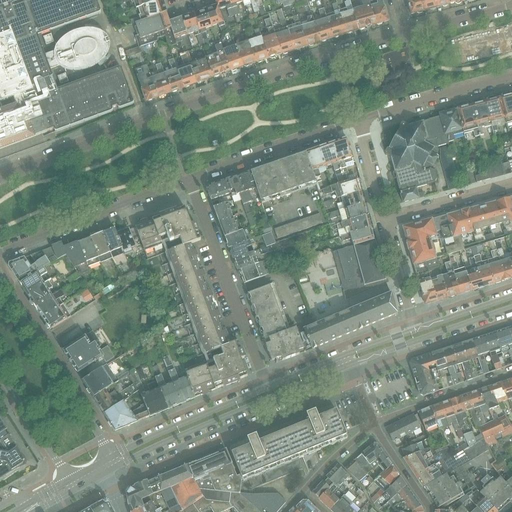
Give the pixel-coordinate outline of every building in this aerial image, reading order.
[(0,0),(0,100),(1,102),(12,98),(15,106),(0,112),(0,149),(53,130),(55,133),(113,111),(112,109),(117,107),(118,109),(134,104),(130,94),(128,89),(128,88),(126,83),(121,68),(119,68),(106,73),(105,73),(99,75),(99,76),(98,76),(85,80),(81,71),(87,70),(93,68),(98,65),(102,61),(106,57),(108,54),(109,51),(110,48),(110,45),(110,43),(106,44),(105,40),(108,39),(107,37),(105,35),(103,33),(99,31),(95,30),(91,30),(85,30),(79,31),(74,32),(68,35),(65,26),(78,21),(79,21),(85,19),(85,18),(86,18),(100,14),(99,13),(101,13),(95,0),(23,0),(22,0),(17,2),(17,1),(16,0),(15,0),(0,0)] [(159,0),(117,0),(118,2),(123,0),(133,0),(133,2),(135,8),(138,8),(159,0)] [(166,12),(161,0),(159,0),(138,8),(140,15),(138,16),(139,17),(130,20),(132,24),(136,23),(166,12)] [(234,16),(228,0),(215,0),(217,5),(220,10),(226,8),(230,18),(234,16)] [(243,2),(242,0),(228,0),(234,16),(239,14),(236,5),(243,2)] [(259,12),(255,0),(242,0),(243,2),(244,7),(251,5),(254,13),(259,12)] [(255,0),(259,12),(261,16),(265,15),(264,10),(260,0),(255,0)] [(360,0),(362,7),(360,8),(353,11),(358,30),(359,30),(361,30),(363,30),(364,28),(368,27),(375,25),(368,2),(367,0),(360,0)] [(388,21),(381,0),(375,0),(376,0),(368,2),(375,25),(377,24),(378,25),(382,24),(382,23),(388,21)] [(406,0),(411,15),(417,13),(419,14),(421,13),(423,11),(424,11),(420,0),(406,0)] [(420,0),(424,11),(430,10),(431,10),(434,10),(435,8),(436,8),(433,0),(420,0)] [(353,11),(350,1),(345,3),(347,9),(339,11),(346,34),(347,34),(349,34),(351,34),(352,32),(358,30),(353,11)] [(339,11),(337,3),(332,5),(335,16),(334,16),(331,15),(326,16),(332,38),(334,38),(335,38),(338,38),(339,36),(346,34),(339,11)] [(298,16),(294,4),(289,6),(295,25),(286,28),(293,50),(296,50),(297,51),(300,50),(301,48),(307,46),(300,23),(298,16)] [(220,10),(217,5),(205,10),(211,27),(218,25),(219,29),(220,28),(222,33),(227,31),(225,26),(220,10)] [(284,21),(281,9),(276,11),(279,22),(280,26),(282,25),(283,29),(274,32),(281,54),(283,54),(284,55),(287,54),(288,52),(293,50),(286,28),(284,21)] [(211,27),(205,10),(194,14),(203,41),(207,39),(205,33),(206,33),(205,29),(211,27)] [(322,21),(313,24),(319,42),(321,42),(323,42),(326,42),(327,40),(332,38),(326,16),(324,10),(319,12),(322,21)] [(169,23),(166,12),(136,23),(137,27),(135,28),(138,35),(135,36),(139,48),(140,47),(158,41),(157,39),(162,37),(166,36),(173,33),(169,23)] [(203,41),(194,14),(182,18),(188,35),(194,33),(195,36),(197,36),(199,42),(203,41)] [(188,35),(182,18),(169,23),(173,33),(166,36),(169,44),(181,50),(183,46),(181,42),(183,42),(181,38),(188,35)] [(308,21),(300,23),(307,46),(309,45),(310,47),(313,46),(313,44),(319,42),(313,24),(312,18),(308,19),(308,21)] [(264,21),(268,34),(261,36),(268,59),(270,58),(272,59),(274,58),(275,56),(281,54),(274,32),(270,19),(264,21)] [(256,40),(249,42),(256,62),(257,62),(258,63),(261,62),(262,61),(268,59),(261,36),(259,30),(254,31),(256,40)] [(247,43),(235,46),(242,67),(244,66),(245,67),(248,66),(249,65),(256,62),(249,42),(247,35),(242,37),(243,41),(246,40),(247,43)] [(214,56),(207,59),(213,77),(214,76),(216,77),(218,76),(219,75),(223,74),(230,71),(221,44),(220,41),(214,43),(217,54),(213,56),(214,56)] [(226,49),(224,43),(221,44),(230,71),(231,71),(233,72),(235,71),(236,69),(242,67),(235,46),(226,49)] [(142,53),(140,47),(139,48),(127,51),(130,57),(142,53)] [(184,67),(177,69),(183,88),(185,87),(186,88),(189,87),(190,86),(196,83),(190,65),(187,55),(181,57),(184,67)] [(213,77),(207,59),(190,65),(196,83),(197,83),(199,84),(201,83),(202,81),(213,77)] [(171,72),(164,74),(170,93),(172,92),(174,93),(176,92),(177,90),(183,88),(177,69),(173,60),(168,62),(171,72)] [(159,76),(151,78),(158,97),(159,97),(161,97),(163,97),(165,95),(170,93),(164,74),(161,64),(155,66),(159,76)] [(148,69),(146,66),(141,67),(144,74),(137,76),(139,83),(146,101),(147,101),(149,102),(152,101),(152,99),(158,97),(151,78),(148,69)] [(507,97),(500,99),(507,126),(506,127),(508,133),(511,131),(511,95),(508,95),(507,97)] [(507,126),(500,99),(498,99),(496,99),(493,99),(493,100),(486,102),(492,125),(493,132),(498,131),(496,124),(498,123),(499,128),(506,127),(507,126)] [(492,125),(486,102),(483,103),(482,102),(479,103),(479,104),(472,106),(480,136),(484,135),(482,127),(492,125)] [(480,136),(472,106),(463,108),(462,108),(459,108),(459,109),(457,110),(463,133),(464,135),(473,132),(475,138),(480,136)] [(463,133),(457,110),(455,110),(453,110),(450,111),(449,112),(438,115),(439,117),(446,138),(448,143),(455,141),(453,136),(463,133)] [(446,138),(439,117),(430,120),(429,119),(428,118),(427,119),(428,121),(424,122),(424,120),(423,119),(422,121),(422,122),(408,126),(403,125),(404,124),(404,123),(401,123),(399,127),(399,129),(388,148),(387,149),(384,153),(385,156),(386,155),(387,154),(389,156),(394,172),(393,172),(392,173),(394,174),(395,173),(396,177),(395,178),(394,179),(395,180),(396,180),(403,203),(425,197),(422,187),(428,185),(428,184),(435,182),(438,178),(436,172),(430,169),(431,167),(432,167),(436,158),(434,158),(438,149),(438,147),(448,144),(448,143),(446,138)] [(345,139),(332,144),(342,175),(345,183),(347,182),(349,182),(346,172),(347,172),(346,168),(353,166),(353,162),(349,149),(347,141),(345,140),(345,139)] [(342,175),(332,144),(319,148),(326,168),(332,166),(336,177),(342,175)] [(326,168),(319,148),(305,153),(316,183),(321,181),(318,171),(326,168)] [(316,183),(305,153),(286,160),(290,169),(297,190),(316,183)] [(286,160),(266,167),(276,197),(297,190),(286,160)] [(505,175),(501,161),(494,163),(498,177),(505,175)] [(502,164),(501,161),(505,175),(511,174),(508,163),(502,164)] [(498,177),(494,163),(487,165),(487,167),(491,179),(498,177)] [(250,172),(256,189),(260,202),(276,197),(266,167),(250,172)] [(481,168),(483,174),(475,176),(477,183),(491,179),(487,167),(481,168)] [(256,189),(250,172),(246,174),(238,177),(247,204),(248,204),(252,202),(248,192),(256,189)] [(247,204),(238,177),(231,179),(230,179),(226,181),(231,194),(232,197),(239,195),(242,205),(243,205),(251,227),(255,226),(254,222),(248,204),(247,204)] [(339,198),(360,191),(359,191),(361,191),(359,185),(358,186),(356,180),(349,182),(347,182),(345,183),(322,190),(324,196),(335,193),(337,199),(339,199),(339,198)] [(231,194),(226,181),(208,187),(206,190),(211,201),(220,197),(231,194)] [(344,209),(363,204),(363,203),(363,200),(361,198),(360,191),(339,198),(339,199),(340,203),(342,202),(344,209)] [(511,204),(510,199),(444,217),(441,218),(432,220),(431,220),(403,228),(413,265),(425,262),(435,259),(432,248),(429,238),(437,236),(436,233),(440,231),(443,241),(446,252),(459,248),(456,237),(460,236),(501,224),(508,223),(511,221),(511,204)] [(232,210),(229,201),(219,205),(213,207),(219,222),(233,217),(230,210),(232,210)] [(342,223),(366,216),(366,215),(366,212),(365,210),(363,204),(344,209),(342,210),(327,215),(328,220),(340,217),(342,223)] [(184,208),(168,214),(152,220),(162,247),(165,254),(191,244),(200,241),(194,224),(191,225),(184,208)] [(319,214),(312,216),(315,226),(323,223),(319,214)] [(234,216),(233,217),(219,222),(224,236),(238,231),(236,225),(237,224),(234,216)] [(315,226),(312,216),(304,219),(308,228),(315,226)] [(339,238),(341,237),(357,232),(370,228),(366,216),(342,223),(337,225),(336,225),(338,231),(339,238)] [(308,228),(304,219),(297,222),(300,231),(308,228)] [(162,247),(152,220),(135,226),(136,228),(132,229),(136,241),(140,240),(145,253),(162,247)] [(300,231),(297,222),(289,224),(292,234),(300,231)] [(292,234),(289,224),(281,227),(285,236),(292,234)] [(285,236),(281,227),(274,229),(277,239),(285,236)] [(114,228),(102,233),(111,258),(124,253),(123,252),(116,232),(114,228)] [(353,243),(353,246),(373,241),(370,228),(357,232),(341,237),(342,242),(351,239),(352,243),(353,243)] [(124,229),(116,232),(123,252),(131,249),(132,252),(136,251),(133,243),(136,241),(132,229),(129,230),(128,230),(124,231),(124,229)] [(242,230),(238,231),(224,236),(229,249),(230,248),(246,242),(242,230)] [(94,236),(90,238),(99,263),(111,258),(102,233),(101,233),(101,232),(100,232),(99,231),(98,231),(97,232),(96,232),(95,232),(95,233),(94,233),(94,234),(94,235),(94,236)] [(271,233),(262,237),(266,247),(267,247),(275,244),(271,233)] [(302,235),(306,248),(310,247),(306,233),(302,235)] [(99,263),(90,238),(78,243),(87,267),(99,263)] [(249,240),(246,242),(230,248),(232,252),(231,253),(231,254),(231,255),(231,256),(232,257),(232,258),(233,259),(234,258),(234,259),(253,252),(249,240)] [(373,241),(353,246),(333,252),(343,288),(356,284),(357,288),(374,284),(375,288),(385,284),(384,281),(386,280),(375,240),(373,241)] [(67,246),(66,242),(41,252),(50,264),(66,255),(73,266),(77,265),(79,270),(87,267),(78,243),(70,246),(70,244),(67,246)] [(278,249),(276,243),(275,244),(267,247),(266,247),(259,250),(261,255),(278,249)] [(228,345),(221,325),(191,244),(165,254),(202,355),(228,345)] [(501,245),(495,246),(496,249),(505,281),(511,278),(511,262),(511,258),(505,259),(502,248),(501,245)] [(478,255),(475,247),(471,248),(473,256),(483,288),(494,284),(487,260),(481,262),(479,255),(478,255)] [(505,281),(496,249),(491,251),(493,258),(487,260),(494,284),(505,281)] [(50,264),(41,252),(24,258),(9,264),(8,267),(17,281),(41,269),(50,264)] [(258,263),(253,252),(234,259),(236,264),(235,264),(235,265),(235,266),(236,267),(236,268),(237,269),(237,270),(238,270),(239,270),(258,263)] [(483,288),(473,256),(468,258),(470,266),(464,268),(471,291),(483,288)] [(437,258),(435,259),(425,262),(428,269),(439,266),(437,258)] [(453,271),(454,273),(460,295),(471,291),(464,268),(458,270),(456,263),(455,263),(453,258),(450,260),(451,265),(453,270),(453,271)] [(261,261),(258,263),(239,270),(239,271),(238,271),(238,272),(238,273),(238,274),(239,275),(239,276),(240,277),(241,277),(244,284),(259,278),(268,274),(266,269),(265,270),(261,261)] [(428,269),(425,262),(413,265),(424,303),(427,304),(437,301),(431,282),(428,269)] [(144,265),(132,272),(134,276),(146,268),(144,265)] [(42,270),(41,269),(17,281),(26,294),(48,281),(44,274),(40,277),(37,273),(42,270)] [(460,295),(454,273),(442,276),(448,298),(460,295)] [(438,280),(431,282),(437,301),(448,298),(442,276),(437,278),(438,280)] [(123,278),(112,285),(114,288),(125,282),(123,278)] [(52,287),(48,281),(26,294),(34,306),(56,293),(55,291),(51,294),(48,290),(52,287)] [(114,288),(112,285),(102,291),(102,293),(104,295),(114,288)] [(275,360),(276,363),(306,352),(302,343),(296,328),(287,331),(270,286),(247,294),(248,294),(246,295),(248,300),(250,300),(252,306),(251,306),(253,312),(254,312),(256,317),(255,318),(257,323),(258,323),(260,329),(259,329),(261,335),(262,334),(266,345),(265,345),(271,361),(275,360)] [(61,290),(56,293),(34,306),(42,318),(63,305),(59,299),(64,295),(61,290)] [(308,341),(302,343),(306,352),(397,314),(391,293),(382,297),(323,321),(317,324),(303,329),(304,330),(302,331),(304,337),(306,336),(308,341)] [(71,316),(63,305),(42,318),(50,330),(58,325),(71,316)] [(301,320),(303,326),(313,323),(310,317),(301,320)] [(84,337),(78,328),(73,331),(79,340),(84,337)] [(511,341),(508,329),(494,333),(500,349),(509,346),(510,350),(508,351),(511,363),(511,341)] [(79,340),(73,331),(69,334),(74,343),(79,340)] [(92,332),(72,346),(63,351),(77,373),(86,368),(102,357),(106,363),(114,358),(110,352),(107,347),(99,352),(97,348),(100,345),(92,332)] [(500,349),(494,333),(484,337),(489,352),(491,357),(497,355),(495,351),(500,349)] [(74,343),(69,334),(64,337),(70,346),(74,343)] [(70,346),(64,337),(59,340),(65,349),(70,346)] [(489,352),(484,337),(472,340),(478,358),(480,365),(484,375),(489,373),(482,354),(489,352)] [(478,358),(472,340),(461,344),(473,379),(484,375),(480,365),(475,366),(472,360),(478,358)] [(205,365),(215,390),(224,386),(223,385),(238,379),(238,380),(247,377),(241,360),(244,358),(244,357),(242,358),(240,351),(241,350),(238,341),(228,345),(202,355),(206,364),(205,365)] [(473,379),(461,344),(451,347),(457,365),(461,364),(464,371),(463,372),(466,381),(473,379)] [(457,365),(451,347),(441,350),(447,368),(447,369),(450,376),(450,377),(453,386),(463,382),(460,373),(455,375),(452,366),(457,365)] [(447,368),(441,350),(431,354),(435,367),(439,377),(439,379),(443,389),(453,386),(450,377),(446,378),(446,376),(445,377),(442,370),(447,369),(447,368)] [(435,367),(431,354),(411,360),(410,364),(414,376),(429,371),(428,368),(433,366),(433,368),(435,367)] [(498,358),(497,355),(491,357),(495,371),(502,369),(498,358)] [(171,366),(168,358),(163,360),(166,368),(170,379),(172,384),(180,404),(195,398),(185,373),(176,376),(172,365),(171,366)] [(178,374),(191,369),(188,362),(175,367),(178,374)] [(107,365),(91,375),(82,381),(93,398),(105,390),(105,391),(129,375),(127,372),(116,380),(107,365)] [(199,395),(199,396),(200,396),(200,395),(203,393),(210,390),(211,391),(215,390),(205,365),(187,371),(197,395),(199,395)] [(159,371),(157,366),(151,369),(153,374),(156,382),(167,409),(180,404),(172,384),(170,379),(164,382),(159,371)] [(432,370),(429,371),(414,376),(417,386),(434,381),(439,379),(439,377),(435,378),(432,370)] [(136,371),(129,375),(132,379),(135,384),(117,395),(114,392),(108,396),(105,391),(105,390),(93,398),(104,414),(124,402),(139,392),(137,386),(141,384),(136,371)] [(511,398),(511,386),(510,380),(499,384),(505,401),(511,398)] [(438,391),(434,381),(417,386),(420,395),(423,396),(438,391)] [(144,391),(141,384),(137,386),(139,392),(144,404),(144,403),(150,417),(167,409),(156,382),(147,386),(150,393),(147,394),(146,390),(144,391)] [(505,401),(499,384),(488,387),(495,405),(497,404),(499,407),(502,412),(507,409),(503,402),(505,401)] [(495,405),(488,387),(478,391),(484,406),(486,405),(489,410),(499,407),(497,404),(495,405)] [(484,406),(478,391),(469,394),(480,427),(485,425),(479,407),(484,406)] [(480,427),(469,394),(459,397),(465,412),(469,411),(476,428),(478,428),(480,427)] [(465,412),(459,397),(449,401),(455,416),(454,416),(460,429),(461,429),(463,428),(462,427),(465,426),(463,420),(467,418),(465,412)] [(455,416),(449,401),(440,404),(449,427),(448,425),(452,423),(455,432),(456,431),(459,439),(463,437),(461,429),(460,429),(454,416),(455,416)] [(131,413),(124,402),(104,414),(115,431),(150,417),(144,403),(144,404),(140,406),(141,407),(133,412),(131,413)] [(449,427),(440,404),(430,408),(436,422),(437,424),(439,428),(446,426),(446,428),(449,427)] [(436,422),(430,408),(418,413),(426,429),(437,424),(436,422)] [(336,410),(335,411),(336,413),(318,420),(315,411),(306,415),(309,424),(284,434),(294,457),(346,436),(336,410)] [(413,415),(406,418),(413,432),(420,429),(413,415)] [(477,431),(490,451),(498,446),(495,440),(511,430),(511,427),(505,417),(477,431)] [(0,481),(1,481),(0,480),(17,469),(16,468),(23,464),(23,460),(19,454),(20,453),(9,436),(11,435),(9,432),(9,433),(0,418),(0,481)] [(413,432),(406,418),(399,422),(406,435),(413,432)] [(406,435),(399,422),(393,425),(399,438),(406,435)] [(399,438),(393,425),(386,428),(392,442),(399,438)] [(463,436),(467,443),(469,448),(473,445),(476,443),(474,438),(472,432),(463,436)] [(294,457),(284,434),(259,444),(256,435),(247,439),(250,448),(236,454),(235,452),(231,453),(240,476),(241,479),(294,457)] [(489,450),(482,439),(481,440),(477,442),(484,453),(489,450)] [(484,453),(477,442),(476,443),(473,445),(479,456),(484,453)] [(421,443),(416,445),(410,447),(402,450),(405,458),(424,449),(421,443)] [(469,448),(467,443),(458,448),(460,452),(463,451),(468,448),(469,448)] [(377,444),(374,444),(361,454),(374,469),(378,465),(383,473),(391,465),(377,444)] [(479,456),(473,445),(469,448),(468,448),(474,459),(479,456)] [(434,452),(436,455),(448,449),(446,446),(434,452)] [(430,452),(428,448),(424,449),(405,458),(403,458),(411,471),(427,461),(424,456),(430,453),(430,452)] [(474,459),(468,448),(463,451),(469,462),(474,459)] [(448,449),(436,455),(431,457),(435,465),(435,466),(441,477),(446,474),(454,470),(462,466),(464,465),(465,464),(468,462),(469,462),(463,451),(460,452),(453,457),(448,449)] [(196,462),(188,465),(193,478),(194,477),(200,489),(238,493),(240,493),(241,479),(240,476),(236,477),(229,459),(225,450),(196,463),(196,462)] [(354,460),(355,460),(367,475),(374,469),(361,454),(354,460)] [(299,458),(294,461),(298,471),(303,469),(299,458)] [(506,470),(511,466),(511,460),(511,458),(502,462),(506,470)] [(367,475),(355,460),(345,469),(359,482),(367,475)] [(298,471),(294,461),(289,463),(293,473),(298,471)] [(431,468),(427,461),(411,471),(416,477),(431,468)] [(293,473),(289,463),(284,465),(288,475),(293,473)] [(193,478),(188,465),(161,477),(157,479),(156,479),(155,479),(160,492),(171,487),(193,478)] [(288,475),(284,465),(279,467),(283,477),(288,475)] [(349,477),(337,465),(332,471),(343,482),(342,483),(343,484),(346,487),(348,485),(345,481),(349,477)] [(399,476),(391,465),(383,473),(374,482),(373,483),(381,490),(371,499),(373,504),(376,502),(381,496),(390,487),(389,486),(399,476)] [(441,477),(435,466),(431,468),(416,477),(423,488),(441,477)] [(474,487),(462,466),(454,470),(460,480),(462,479),(469,490),(474,487)] [(283,477),(279,467),(273,469),(278,479),(283,477)] [(278,479),(273,469),(268,471),(273,481),(278,479)] [(273,481),(268,471),(263,473),(268,483),(273,481)] [(343,482),(332,471),(326,477),(329,480),(334,484),(338,489),(343,484),(342,483),(343,482)] [(268,483),(263,473),(258,475),(263,485),(268,483)] [(449,479),(446,474),(441,477),(423,488),(425,488),(427,492),(429,491),(430,493),(429,494),(429,495),(431,494),(433,498),(435,497),(436,499),(435,500),(437,499),(438,502),(436,503),(439,507),(441,506),(442,509),(450,504),(449,502),(463,494),(460,489),(461,488),(461,487),(462,487),(462,486),(461,485),(461,484),(460,484),(459,483),(458,483),(457,484),(453,477),(449,479)] [(263,485),(258,475),(253,477),(257,487),(263,485)] [(480,492),(496,511),(498,511),(509,502),(511,504),(511,502),(511,492),(504,484),(499,478),(495,482),(492,478),(490,480),(487,476),(480,482),(484,486),(482,487),(483,489),(480,492)] [(190,504),(197,500),(203,496),(200,489),(194,477),(193,478),(171,487),(182,510),(190,504)] [(257,487),(253,477),(242,482),(252,489),(257,487)] [(406,487),(400,477),(390,487),(381,496),(387,502),(388,502),(406,487)] [(160,492),(155,479),(130,489),(127,494),(129,504),(154,494),(160,492)] [(334,484),(329,480),(325,484),(323,482),(312,493),(318,500),(334,484)] [(252,489),(242,482),(241,493),(252,494),(252,489)] [(338,489),(334,484),(318,500),(330,510),(339,501),(333,495),(338,489)] [(166,511),(179,511),(182,510),(171,487),(160,492),(169,510),(166,511)] [(412,494),(406,487),(388,502),(393,509),(412,494)] [(238,493),(200,489),(203,496),(210,505),(215,501),(230,503),(233,507),(237,511),(259,511),(256,509),(238,493)] [(166,511),(169,510),(160,492),(154,494),(129,504),(129,505),(129,506),(130,506),(131,511),(130,511),(166,511)] [(496,511),(480,492),(480,493),(484,498),(478,502),(472,494),(468,497),(477,508),(478,507),(482,511),(496,511)] [(252,494),(241,493),(240,493),(238,493),(256,509),(259,511),(277,511),(286,502),(277,494),(252,494)] [(420,506),(412,494),(393,509),(395,511),(396,511),(397,511),(400,511),(410,511),(411,511),(414,511),(421,507),(420,506)] [(211,506),(210,505),(203,496),(197,500),(204,511),(210,507),(211,506)] [(343,511),(349,506),(341,499),(339,501),(330,510),(331,511),(343,511)] [(202,511),(204,511),(197,500),(190,504),(195,511),(202,511)] [(113,511),(109,502),(103,501),(89,509),(91,511),(113,511)] [(215,501),(210,505),(211,506),(210,507),(213,511),(222,511),(233,507),(230,503),(215,501)] [(303,503),(297,509),(293,511),(315,511),(306,503),(303,503)]
